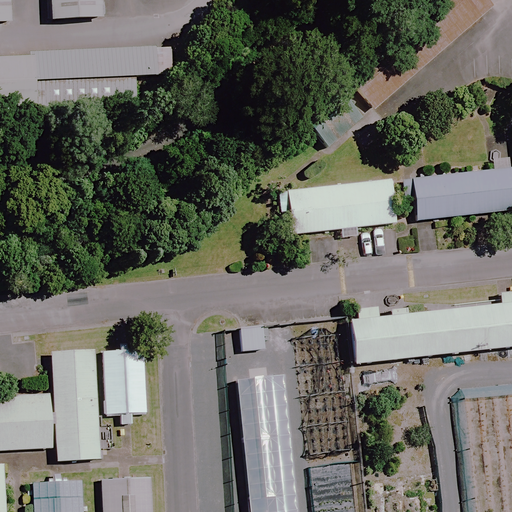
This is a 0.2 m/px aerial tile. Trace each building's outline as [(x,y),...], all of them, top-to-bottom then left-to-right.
[(15,0),(0,0),(0,27),(17,27),(15,0)] [(110,0),(56,0),(58,23),(111,20),(110,0)] [(426,0),(342,72),(375,110),(493,10),(484,0),(426,0)] [(36,57),(0,58),(0,104),(39,102),(36,57)] [(511,168),(413,179),(418,222),(511,211),(511,168)] [(393,179),(297,190),(302,234),(398,224),(393,179)] [(511,303),(353,320),(357,364),(511,348),(511,303)] [(262,352),(261,328),(236,330),(238,354),(262,352)] [(0,396),(0,451),(56,447),(57,468),(109,464),(101,352),(49,355),(51,393),(0,396)] [(150,414),(145,354),(105,357),(110,416),(150,414)] [(104,511),(155,511),(153,475),(102,479),(104,511)] [(88,511),(87,481),(34,484),(35,511),(88,511)]
